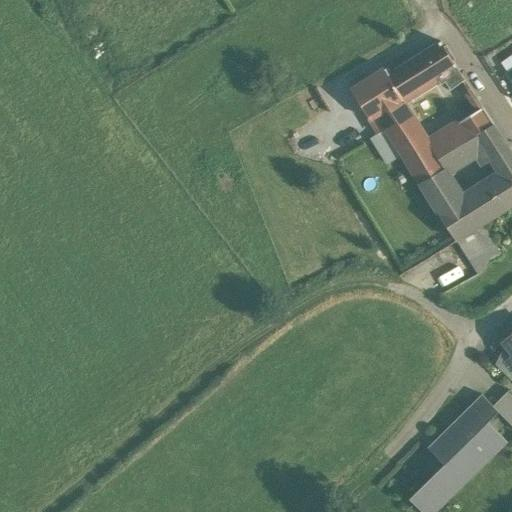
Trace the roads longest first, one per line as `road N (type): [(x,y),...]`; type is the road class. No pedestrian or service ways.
road 1 (track): [(40,511),(296,304),(356,280),(385,280),(472,338)]
road 2 (track): [(319,511),(368,473),(432,398)]
road 3 (residential): [(511,126),(420,0)]
road 4 (residential): [(511,304),(472,338),(432,398)]
